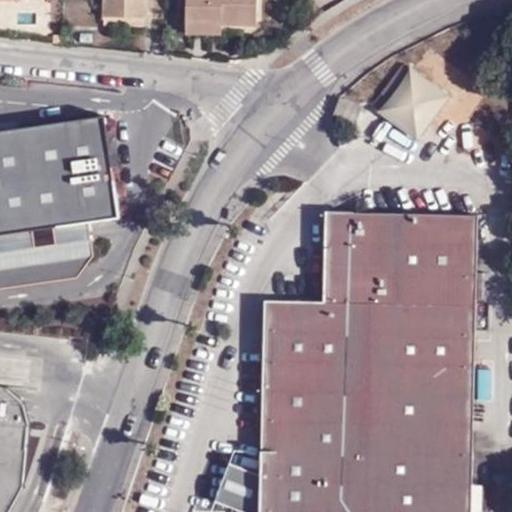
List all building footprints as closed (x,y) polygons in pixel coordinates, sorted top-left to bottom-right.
[(251,0),(179,0),(179,28),(216,30),(217,17),(251,18),(251,0)] [(135,22),(136,7),(98,6),(97,20),(135,22)] [(421,140),(453,94),(407,61),(374,108),(421,140)] [(0,132),(0,289),(76,278),(93,256),(90,232),(89,223),(119,219),(102,117),(0,132)] [(476,511),(478,393),(481,216),(330,212),(328,300),(270,300),(264,511),(476,511)] [(0,511),(2,511),(19,482),(25,419),(20,398),(2,382),(0,381),(0,511)]
